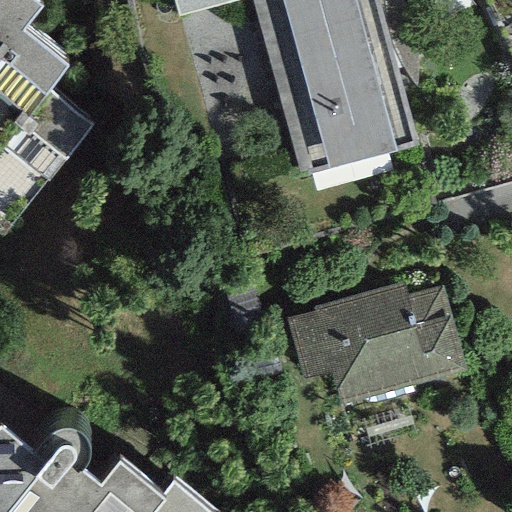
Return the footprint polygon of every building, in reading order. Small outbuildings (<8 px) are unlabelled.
[(0,0),(0,222),(92,108),(47,73),(70,46),(25,12),(34,0),(0,0)] [(244,0),(275,121),(285,116),(299,165),(309,161),(310,169),(417,138),(405,98),(412,89),(416,83),(417,70),(416,48),(414,32),(410,16),(404,0),(244,0)] [(511,0),(473,0),(511,78),(511,0)] [(314,305),(286,313),(302,372),(330,364),(339,396),(465,361),(442,280),(408,290),(403,273),(312,299),(314,305)] [(0,511),(210,511),(219,501),(172,463),(164,472),(120,437),(102,461),(78,444),(86,434),(89,426),(88,413),(79,402),(69,398),(57,400),(50,406),(34,425),(0,398),(0,511)]
